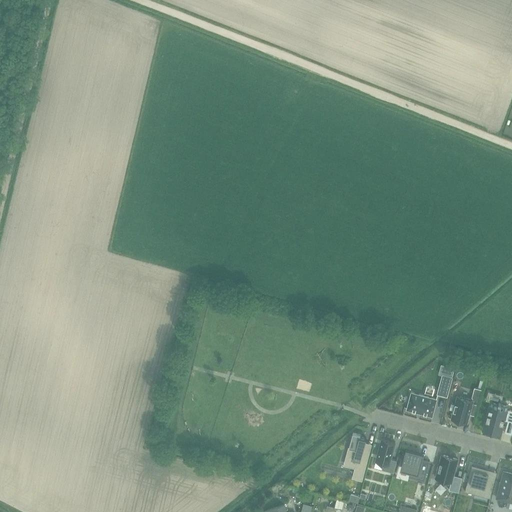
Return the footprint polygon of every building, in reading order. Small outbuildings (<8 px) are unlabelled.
[(443,375),(438,394),(447,397),(452,378),(443,375)] [(473,401),(458,397),(452,419),(467,423),(470,414),(475,416),(482,390),(475,388),(472,398),(473,398),(473,401)] [(407,410),(432,416),(437,399),(412,392),(407,410)] [(501,404),(503,396),(489,392),(486,401),(491,402),(484,430),(500,435),(504,420),(511,422),(511,410),(507,410),(508,406),(501,404)] [(361,435),(353,433),(346,458),(357,461),(353,478),(362,481),(370,450),(364,449),(367,439),(360,437),(361,435)] [(382,470),(394,473),(397,461),(391,459),(396,443),(382,439),(376,462),(384,464),(382,470)] [(418,458),(419,453),(406,449),(401,468),(411,470),(409,477),(425,481),(430,461),(423,459),(418,458)] [(458,459),(442,455),(436,478),(451,482),(449,490),(459,493),(463,478),(454,476),(458,459)] [(472,465),(467,486),(476,489),(475,494),(490,498),(496,477),(483,474),(484,469),(472,465)] [(511,502),(511,473),(504,472),(497,499),(511,502)] [(341,511),(344,501),(337,499),(335,508),(333,511),(341,511)]
